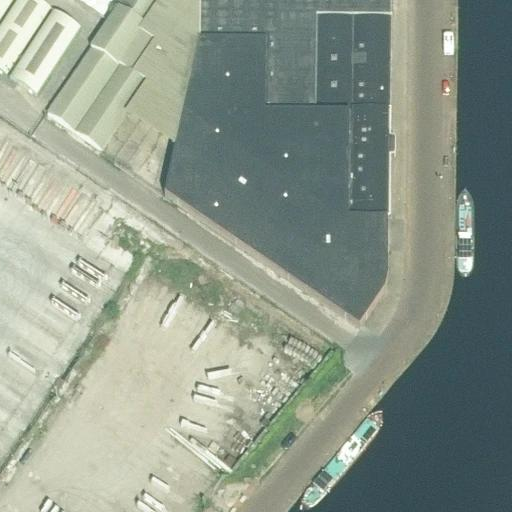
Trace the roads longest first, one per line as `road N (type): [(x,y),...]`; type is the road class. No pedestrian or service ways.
road 1 (unclassified): [(39,129),(375,363)]
road 2 (unclassified): [(375,363),(409,320),(423,263),(426,0)]
road 3 (unclassified): [(253,511),(375,363)]
